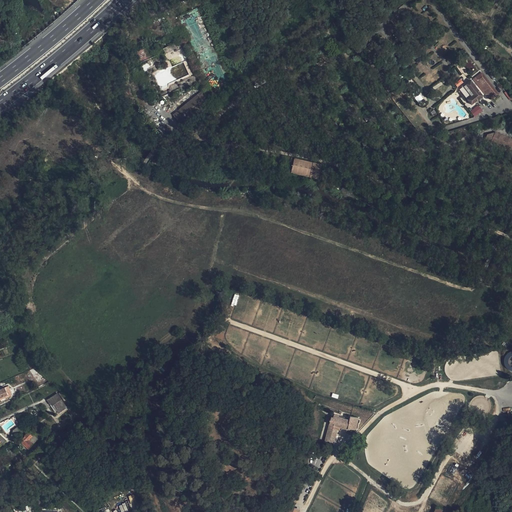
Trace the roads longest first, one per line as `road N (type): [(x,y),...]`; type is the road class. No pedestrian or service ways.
road 1 (track): [(481,274),(471,289),(461,288),(257,215),(169,201),(139,188),(89,141)]
road 2 (track): [(511,238),(318,160),(168,133),(154,147)]
road 3 (track): [(302,511),(334,457),(411,394),(439,382),(511,401)]
road 4 (track): [(411,394),(396,381),(226,320),(235,293)]
road 5 (track): [(29,309),(38,263),(133,181),(154,147)]
road 6 (motorway): [(0,103),(123,0)]
road 7 (track): [(334,457),(407,504),(427,493),(448,455)]
road 8 (motorway): [(95,0),(0,79)]
